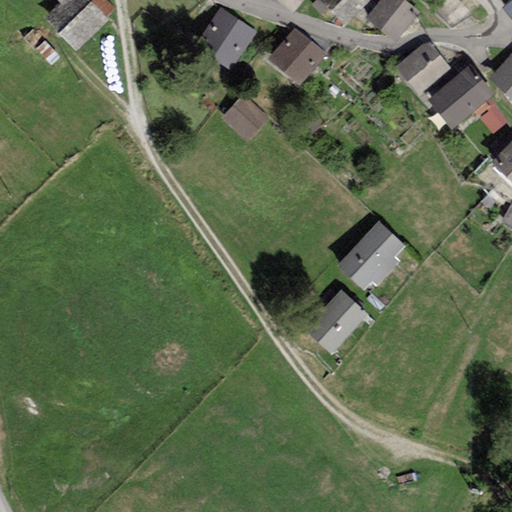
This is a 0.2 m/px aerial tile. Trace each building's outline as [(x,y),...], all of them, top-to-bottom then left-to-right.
[(65,0),(61,4),(45,19),(76,51),(108,20),(106,17),(89,0),(65,0)] [(106,0),(89,0),(106,17),(115,9),(106,0)] [(279,0),(293,12),(303,0),(279,0)] [(319,0),(344,24),(368,0),(319,0)] [(406,0),(380,0),(366,19),(396,43),(421,12),(406,0)] [(511,0),(502,8),(511,19),(511,0)] [(194,47),(230,71),(256,33),(220,9),(194,47)] [(295,26),(267,61),(301,88),(328,53),(295,26)] [(428,41),(395,67),(417,95),(450,69),(428,41)] [(511,53),(490,79),(505,95),(511,86),(511,53)] [(466,68),(427,102),(452,130),(491,96),(466,68)] [(244,95),(222,118),(247,142),(269,119),(244,95)] [(510,125),(492,104),(487,109),(489,112),(480,119),(495,137),(510,125)] [(511,141),(491,163),(511,183),(511,141)] [(511,204),(511,205),(502,221),(511,226),(511,204)] [(395,258),(405,247),(378,223),(338,267),(364,291),(372,283),(376,287),(399,262),(395,258)] [(341,291),(305,331),(331,354),(367,314),(341,291)]
